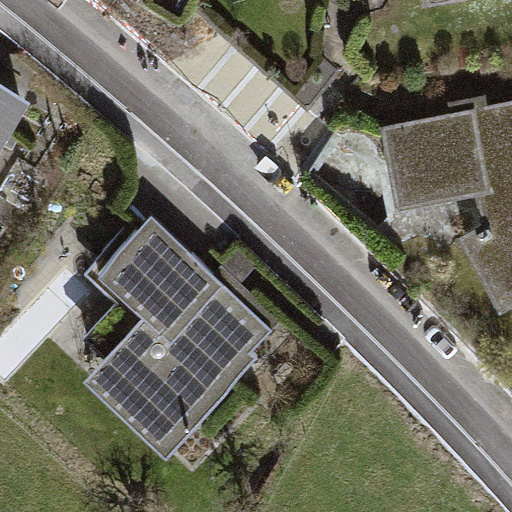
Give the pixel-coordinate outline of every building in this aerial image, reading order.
[(0,131),(21,99),(0,84),(0,131)] [(458,112),(387,126),(401,198),(482,183),(487,222),(465,233),(470,243),(468,244),(476,261),(479,259),(502,302),(511,296),(511,101),(482,107),(480,97),(456,101),(458,112)] [(184,261),(144,222),(132,234),(99,269),(124,292),(117,299),(83,334),(137,386),(118,405),(166,451),(258,355),(252,349),(273,326),(215,272),(193,251),(184,261)] [(99,269),(132,234),(124,226),(85,269),(117,299),(124,292),(99,269)] [(223,262),(215,272),(273,326),(281,317),(223,262)]
